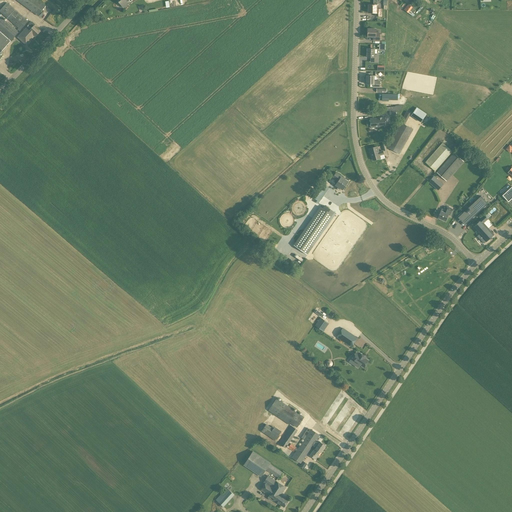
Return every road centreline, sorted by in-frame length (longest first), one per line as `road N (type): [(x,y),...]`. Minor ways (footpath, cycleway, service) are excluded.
road 1 (tertiary): [(356,0),(354,116),(362,167),(385,201),(441,231),(475,264)]
road 2 (tertiary): [(475,264),(304,511)]
road 3 (unclassified): [(0,90),(88,0)]
